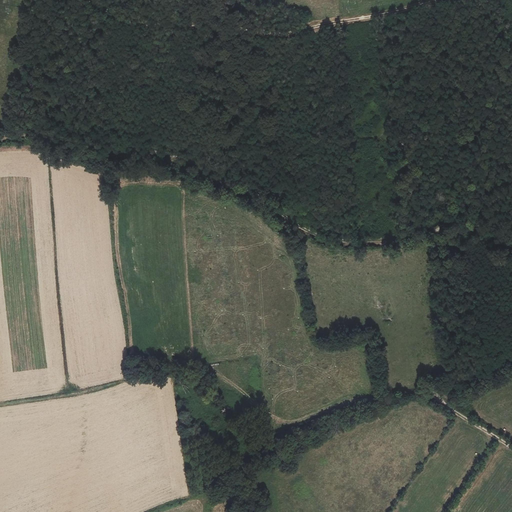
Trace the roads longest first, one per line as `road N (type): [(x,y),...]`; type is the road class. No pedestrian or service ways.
road 1 (track): [(511,229),(499,222),(383,240),(325,239),(177,155),(92,150),(40,131)]
road 2 (track): [(89,0),(131,22),(272,34),(439,0)]
road 3 (track): [(0,405),(162,376)]
road 4 (track): [(334,22),(353,127),(358,136),(399,142)]
